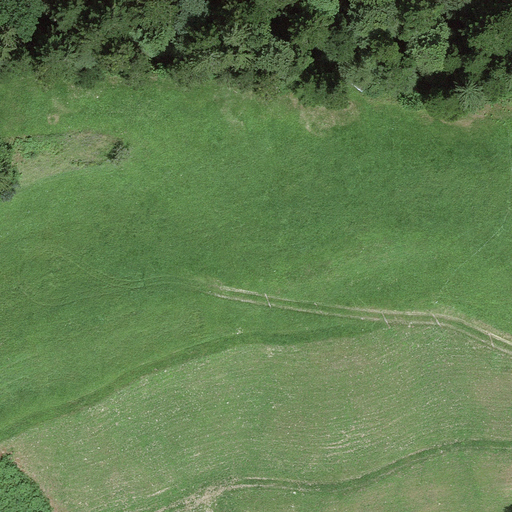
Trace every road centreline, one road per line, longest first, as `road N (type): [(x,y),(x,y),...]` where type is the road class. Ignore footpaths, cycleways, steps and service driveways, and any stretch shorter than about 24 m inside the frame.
road 1 (track): [(511,346),(425,318),(339,314),(219,293)]
road 2 (track): [(359,104),(226,14),(182,0)]
